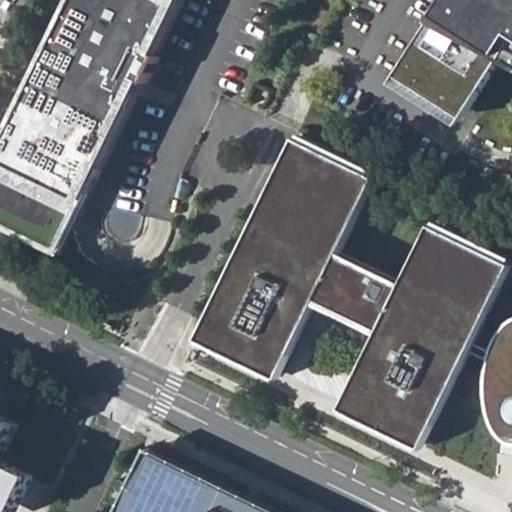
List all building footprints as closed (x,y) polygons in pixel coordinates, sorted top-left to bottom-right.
[(81,199),(175,0),(76,0),(0,159),(0,219),(57,247),(81,199)] [(511,0),(446,0),(402,70),(469,113),(509,48),(511,49),(511,0)] [(301,138),(379,176),(381,171),(303,133),(301,138)] [(379,176),(301,138),(205,336),(283,374),(318,303),(384,334),(348,407),(427,445),(472,352),(489,360),(486,372),(485,384),(485,389),(485,395),(486,399),(487,406),(488,412),(491,419),(493,424),(496,430),(499,435),(502,439),(506,443),(505,453),(511,453),(511,322),(509,324),(504,328),(500,332),(496,337),(494,343),(492,350),(476,342),(510,272),(432,234),(408,284),(342,253),(367,201),(379,176)] [(0,219),(0,226),(55,253),(57,247),(0,219)] [(511,265),(434,229),(432,234),(510,272),(511,267),(511,265)] [(26,417),(0,404),(0,508),(8,511),(18,511),(40,464),(10,450),(26,417)] [(282,511),(160,452),(130,511),(282,511)]
